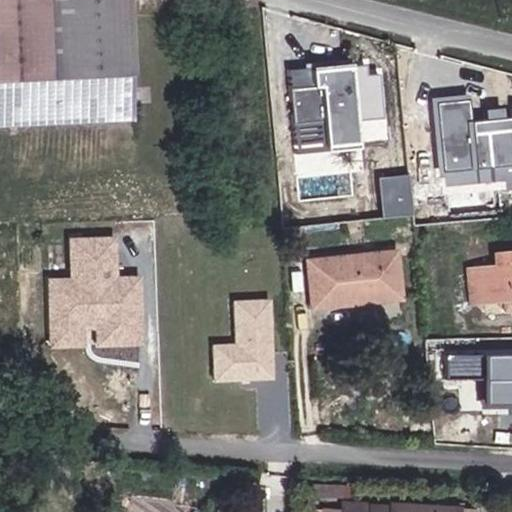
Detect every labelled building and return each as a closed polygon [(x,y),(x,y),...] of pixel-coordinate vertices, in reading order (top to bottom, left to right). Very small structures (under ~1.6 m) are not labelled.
[(0,0),(0,24),(27,19),(114,0),(0,0)] [(30,106),(137,100),(132,0),(114,0),(27,19),(30,106)] [(0,125),(32,124),(30,106),(27,19),(0,24),(0,125)] [(307,147),(360,142),(358,118),(381,116),(376,57),(300,63),(307,147)] [(32,124),(138,119),(137,100),(30,106),(32,124)] [(453,162),(469,160),(462,116),(447,119),(453,162)] [(60,274),(40,275),(41,345),(142,343),(140,272),(108,273),(108,233),(59,234),(60,274)] [(500,265),(471,268),(477,302),(511,300),(511,251),(499,254),(500,265)] [(403,290),(400,252),(316,261),(322,308),(369,302),(368,294),(403,290)] [(404,298),(403,290),(368,294),(369,302),(404,298)] [(266,296),(225,296),(226,340),(205,340),(205,379),(266,378),(266,296)] [(511,350),(434,350),(434,375),(465,375),(465,403),(511,403),(511,350)] [(339,496),(340,486),(305,484),(305,494),(339,496)] [(469,511),(470,506),(341,502),(340,509),(326,508),(326,511),(469,511)]
